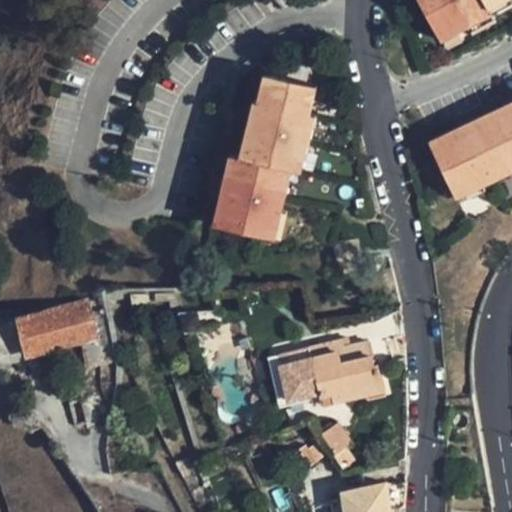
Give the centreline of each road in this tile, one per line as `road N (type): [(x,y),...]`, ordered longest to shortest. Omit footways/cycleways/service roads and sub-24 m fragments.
road 1 (residential): [(427,511),(425,350),(360,0)]
road 2 (residential): [(511,274),(492,346),(510,511)]
